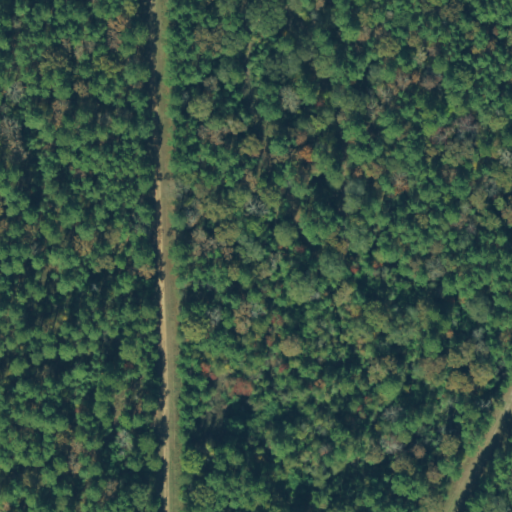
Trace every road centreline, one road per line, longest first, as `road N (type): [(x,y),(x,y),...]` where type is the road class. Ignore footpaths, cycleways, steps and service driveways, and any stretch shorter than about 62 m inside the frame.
road 1 (residential): [(170,511),(170,0)]
road 2 (residential): [(424,511),(511,389)]
